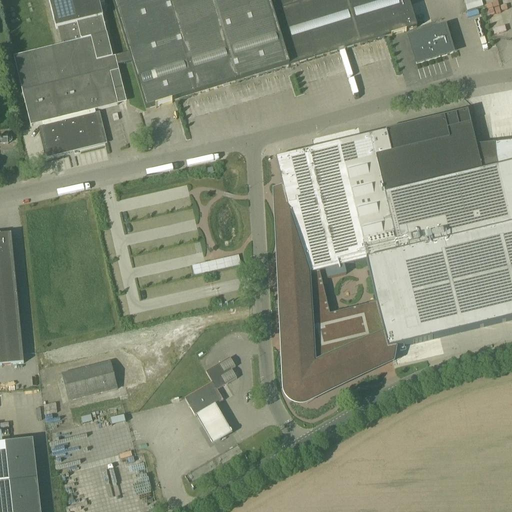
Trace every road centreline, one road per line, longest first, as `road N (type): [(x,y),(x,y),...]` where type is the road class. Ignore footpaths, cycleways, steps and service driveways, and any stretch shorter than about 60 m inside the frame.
road 1 (unclassified): [(300,445),(267,382),(251,141)]
road 2 (unclassified): [(511,74),(251,141)]
road 3 (unclassified): [(251,141),(0,196)]
road 4 (tertiary): [(300,445),(405,386),(511,353)]
road 5 (tertiary): [(189,511),(300,445)]
